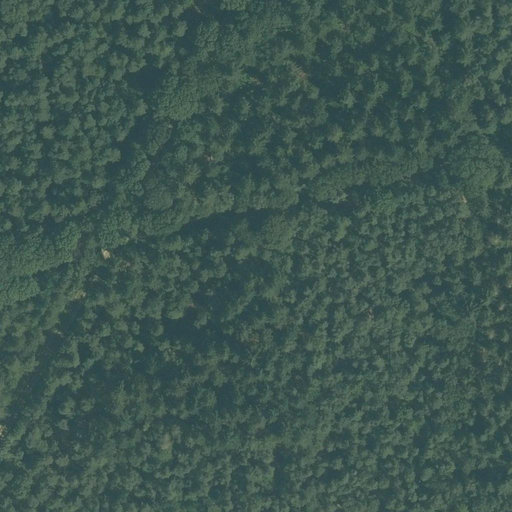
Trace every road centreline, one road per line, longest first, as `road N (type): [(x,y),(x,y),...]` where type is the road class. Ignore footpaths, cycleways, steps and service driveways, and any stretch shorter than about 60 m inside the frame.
road 1 (track): [(0,268),(113,247),(245,203),(435,167),(511,133)]
road 2 (track): [(230,0),(0,428)]
